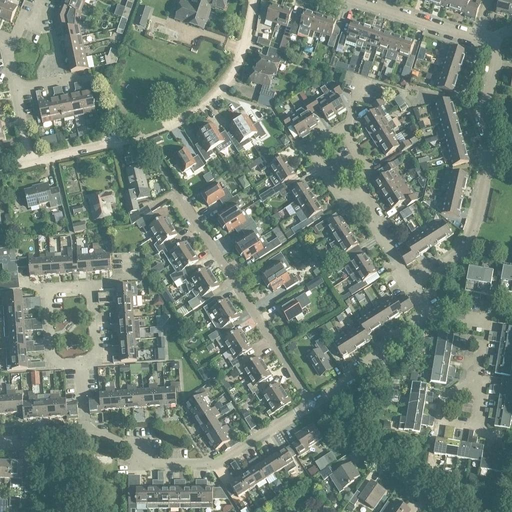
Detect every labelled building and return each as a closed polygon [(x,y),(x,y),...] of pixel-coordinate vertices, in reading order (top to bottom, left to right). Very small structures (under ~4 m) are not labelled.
[(8,0),(0,0),(0,19),(0,20),(7,3),(8,0)] [(75,0),(66,0),(64,8),(80,15),(84,4),(75,0)] [(134,0),(133,0),(128,0),(125,9),(131,11),(134,0)] [(212,5),(197,0),(192,0),(185,19),(204,26),(210,9),(211,9),(212,7),(212,5)] [(197,0),(212,5),(212,7),(223,11),(227,0),(197,0)] [(435,0),(434,6),(445,9),(447,0),(435,0)] [(447,0),(445,9),(456,13),(459,0),(447,0)] [(459,0),(456,13),(465,15),(469,3),(470,0),(459,0)] [(511,0),(493,0),(494,0),(499,2),(496,14),(508,17),(511,0)] [(469,3),(465,15),(464,17),(475,20),(481,3),(477,1),(475,5),(469,3)] [(17,8),(7,3),(0,20),(11,24),(17,8)] [(276,25),(282,8),(271,5),(266,22),(264,25),(271,28),(272,24),(276,25)] [(59,6),(54,18),(67,19),(80,21),(80,15),(64,8),(59,6)] [(131,11),(125,9),(118,6),(114,16),(121,19),(127,21),(131,11)] [(149,10),(138,8),(136,15),(146,18),(149,10)] [(292,12),(282,8),(276,25),(286,28),(283,37),(290,39),(291,36),(294,27),(293,27),(288,25),(292,12)] [(295,23),(293,27),(294,27),(291,36),(297,37),(298,35),(301,36),(308,38),(310,32),(315,15),(305,12),(300,25),(295,23)] [(310,32),(308,38),(308,39),(312,40),(314,33),(320,35),(326,18),(315,15),(310,32)] [(67,19),(54,18),(57,32),(62,31),(62,30),(79,27),(80,21),(67,19)] [(336,22),(326,18),(320,35),(330,38),(327,47),(333,49),(337,37),(332,35),(336,22)] [(156,22),(151,36),(175,45),(180,31),(156,22)] [(355,48),(362,26),(352,22),(347,36),(342,34),(338,46),(344,48),(345,44),(355,48)] [(372,29),(362,26),(355,48),(361,50),(361,51),(365,53),(372,29)] [(81,37),(79,27),(62,30),(62,31),(64,41),(81,37)] [(372,29),(365,53),(369,54),(371,47),(377,49),(383,32),(372,29)] [(393,36),(383,32),(377,49),(383,51),(381,58),(385,59),(393,36)] [(393,36),(385,59),(390,61),(392,54),(398,56),(403,39),(393,36)] [(81,37),(64,41),(66,51),(84,48),(81,37)] [(259,38),(257,45),(269,49),(271,42),(259,38)] [(403,39),(398,56),(408,59),(405,68),(411,70),(415,58),(410,56),(414,43),(403,39)] [(45,40),(16,41),(17,53),(45,52),(45,40)] [(441,56),(463,63),(466,53),(450,47),(448,54),(442,52),(441,56)] [(84,48),(66,51),(69,62),(86,58),(84,48)] [(260,57),(256,70),(273,76),(276,77),(280,63),(285,65),(288,55),(269,49),(267,56),(269,57),(269,59),(260,57)] [(348,71),(354,74),(359,58),(353,56),(349,67),(348,71)] [(463,63),(441,56),(439,60),(445,62),(443,68),(460,73),(463,63)] [(86,58),(69,62),(71,73),(88,70),(86,58)] [(372,64),(365,61),(361,75),(368,78),(370,72),(372,64)] [(17,64),(18,75),(34,74),(34,63),(17,64)] [(435,73),(434,76),(456,83),(460,73),(443,68),(441,75),(435,73)] [(256,70),(254,69),(249,83),(263,87),(260,96),(258,104),(271,108),(273,101),(275,94),(268,92),(273,76),(256,70)] [(456,83),(434,76),(433,81),(439,83),(436,89),(453,94),(456,83)] [(78,84),(85,116),(96,114),(94,106),(95,105),(95,104),(94,105),(91,92),(86,93),(85,91),(83,90),(82,83),(78,84)] [(75,95),(70,96),(74,118),(85,116),(78,84),(74,85),(75,91),(74,93),(75,95)] [(327,101),(336,115),(345,109),(338,97),(342,94),(335,84),(330,87),(331,89),(328,92),(325,87),(320,90),(327,101)] [(74,118),(70,96),(64,97),(64,96),(62,94),(61,88),(57,89),(64,121),(74,118)] [(53,100),(49,101),(52,118),(53,123),(64,121),(57,89),(53,90),(54,96),(53,100)] [(52,118),(49,101),(43,102),(43,100),(41,99),(40,92),(35,93),(41,120),(52,118)] [(336,115),(327,101),(318,106),(313,98),(308,101),(315,112),(319,109),(327,121),(336,115)] [(366,131),(383,120),(377,111),(385,106),(382,100),(371,107),(374,112),(362,119),(368,129),(365,130),(366,131)] [(431,117),(454,111),(451,100),(434,105),(436,111),(430,113),(431,117)] [(290,101),(285,104),(289,112),(294,109),(290,101)] [(307,113),(299,118),(308,133),(318,127),(310,115),(315,112),(308,101),(302,105),(307,113)] [(408,109),(405,105),(399,108),(402,113),(408,109)] [(419,109),(414,111),(418,121),(422,120),(419,109)] [(454,111),(431,117),(432,121),(439,119),(440,126),(457,121),(454,111)] [(308,133),(299,118),(291,124),(285,115),(280,119),(287,130),(291,127),(299,139),(301,138),(302,140),(310,135),(308,133)] [(240,117),(236,120),(248,140),(253,137),(256,140),(259,138),(260,140),(266,136),(258,124),(253,127),(246,117),(242,120),(240,117)] [(383,120),(366,131),(371,140),(398,123),(396,119),(386,125),(383,120)] [(248,140),(236,120),(232,123),(233,125),(229,128),(235,138),(230,141),(233,145),(238,154),(244,150),(243,149),(246,146),(244,143),(248,140)] [(457,121),(440,126),(442,132),(436,134),(437,138),(460,132),(457,121)] [(398,123),(371,140),(377,149),(380,147),(394,138),(391,132),(401,126),(398,123)] [(207,126),(203,129),(215,149),(220,146),(223,150),(226,147),(227,149),(233,145),(230,141),(225,133),(220,136),(214,126),(209,129),(207,126)] [(215,149),(203,129),(199,132),(200,134),(196,137),(202,147),(197,150),(205,163),(211,160),(210,158),(213,155),(211,152),(215,149)] [(460,132),(437,138),(438,142),(445,140),(447,147),(463,143),(460,132)] [(64,134),(56,136),(58,142),(65,141),(64,134)] [(400,147),(394,138),(380,147),(386,157),(398,149),(401,153),(412,147),(408,141),(400,147)] [(463,143),(447,147),(448,153),(442,155),(443,159),(466,153),(463,143)] [(186,149),(173,158),(183,174),(191,169),(194,174),(204,167),(198,157),(193,160),(186,149)] [(466,153),(443,159),(444,163),(450,161),(452,168),(469,163),(466,153)] [(275,176),(289,167),(283,158),(273,164),(271,159),(258,167),(261,173),(269,168),(275,176)] [(395,183),(400,179),(394,170),(397,169),(394,163),(383,170),(386,175),(374,183),(380,192),(395,183)] [(128,214),(129,214),(140,212),(140,211),(137,202),(151,198),(148,189),(145,177),(144,177),(141,167),(127,171),(129,180),(128,181),(130,193),(126,194),(126,193),(123,194),(124,198),(128,214)] [(289,167),(275,176),(280,185),(272,190),(276,196),(279,194),(286,189),(283,184),(295,177),(289,167)] [(304,175),(307,180),(318,175),(315,170),(304,175)] [(443,182),(465,187),(468,176),(451,172),(450,179),(444,178),(443,182)] [(210,173),(203,178),(207,184),(214,180),(210,173)] [(250,187),(244,178),(239,181),(244,190),(250,187)] [(406,188),(400,179),(395,183),(380,192),(386,201),(400,192),(406,188)] [(465,187),(443,182),(442,186),(448,187),(447,194),(463,198),(465,187)] [(39,189),(24,193),(28,210),(49,205),(50,208),(60,206),(56,190),(49,191),(48,184),(38,187),(39,189)] [(290,187),(286,189),(279,194),(282,199),(290,194),(296,202),(296,203),(311,193),(305,184),(293,191),(290,187)] [(233,199),(226,189),(221,192),(217,185),(200,195),(209,208),(219,201),(222,206),(224,205),(233,199)] [(406,201),(400,192),(386,201),(392,211),(404,203),(407,208),(418,201),(414,195),(406,201)] [(296,203),(296,202),(290,206),(292,210),(298,206),(302,212),(316,202),(311,193),(296,203)] [(463,198),(447,194),(445,200),(439,199),(436,198),(435,202),(438,203),(461,209),(463,198)] [(107,195),(89,199),(94,221),(113,217),(110,205),(113,204),(111,195),(108,196),(107,195)] [(224,205),(227,210),(217,216),(220,221),(218,222),(221,226),(240,214),(237,209),(241,207),(239,203),(240,202),(237,196),(233,199),(224,205)] [(438,203),(435,202),(431,201),(430,205),(437,207),(443,208),(442,215),(459,219),(461,209),(438,203)] [(316,202),(302,212),(296,216),(301,224),(291,231),(285,235),(288,240),(314,224),(310,219),(323,212),(316,202)] [(244,211),(240,214),(221,226),(223,231),(226,229),(229,234),(239,227),(242,232),(254,224),(251,219),(249,220),(244,211)] [(161,232),(171,226),(171,225),(172,224),(169,219),(167,220),(165,217),(157,222),(152,214),(136,224),(140,230),(143,228),(146,234),(151,232),(154,237),(161,232)] [(332,237),(347,228),(341,218),(329,226),(326,221),(313,229),(316,235),(327,228),(332,237)] [(430,222),(443,242),(452,236),(442,222),(437,226),(433,220),(430,222)] [(443,242),(430,222),(426,225),(430,230),(425,233),(434,248),(443,242)] [(84,223),(72,226),(74,234),(86,232),(84,223)] [(411,223),(407,226),(412,233),(415,231),(411,223)] [(254,224),(242,232),(245,237),(235,244),(238,248),(235,250),(238,254),(262,239),(256,231),(258,230),(254,224)] [(161,232),(154,237),(157,241),(153,245),(158,254),(162,251),(162,252),(172,246),(172,245),(169,247),(166,242),(177,235),(171,226),(161,232)] [(347,228),(332,237),(326,241),(332,250),(338,246),(353,237),(347,228)] [(415,232),(412,234),(425,254),(434,248),(425,233),(418,237),(415,232)] [(411,242),(405,246),(408,249),(415,260),(425,254),(412,234),(408,236),(411,242)] [(9,249),(14,248),(14,244),(12,236),(0,237),(2,246),(2,250),(9,249)] [(264,238),(262,239),(238,254),(241,258),(243,257),(246,261),(256,255),(259,260),(281,246),(287,242),(284,237),(278,241),(277,240),(268,245),(264,238)] [(353,237),(338,246),(343,254),(335,260),(339,265),(350,258),(347,254),(359,246),(353,237)] [(172,246),(162,252),(167,259),(172,258),(175,263),(192,252),(193,251),(190,245),(188,246),(186,243),(175,250),(172,246)] [(408,249),(405,246),(396,251),(406,267),(416,261),(415,260),(408,249)] [(315,248),(309,252),(315,261),(321,257),(315,248)] [(0,282),(0,291),(19,289),(19,281),(18,278),(18,277),(17,269),(17,268),(17,263),(16,263),(16,262),(11,263),(9,249),(2,250),(0,249),(0,264),(2,265),(7,264),(8,274),(9,282),(0,282)] [(95,256),(89,256),(90,274),(100,273),(99,250),(94,250),(94,251),(95,256)] [(103,250),(99,250),(100,273),(111,272),(110,255),(104,255),(103,250)] [(81,251),(77,252),(78,261),(79,274),(90,274),(89,256),(82,257),(81,251)] [(68,257),(62,258),(63,275),(74,275),(79,274),(78,261),(73,261),(72,252),(68,252),(68,257)] [(198,262),(192,252),(175,263),(171,266),(180,280),(183,277),(190,273),(187,269),(198,262)] [(55,253),(50,254),(52,276),(63,275),(62,258),(55,258),(55,254),(55,253)] [(46,259),(41,260),(42,277),(52,276),(50,254),(47,254),(46,254),(46,255),(46,259)] [(265,285),(284,272),(290,269),(281,254),(268,262),(271,267),(261,274),(264,278),(262,280),(265,285)] [(33,255),(28,255),(30,278),(42,277),(41,260),(40,260),(33,260),(33,255)] [(352,263),(350,258),(339,265),(342,271),(350,265),(356,274),(371,265),(364,255),(352,263)] [(17,263),(17,268),(28,268),(27,259),(18,259),(18,262),(17,262),(16,262),(16,263),(17,263)] [(371,265),(356,274),(361,282),(349,290),(352,296),(367,286),(365,282),(377,274),(371,265)] [(190,273),(183,277),(188,285),(193,283),(196,288),(213,277),(208,268),(196,276),(193,271),(191,272),(190,273)] [(316,278),(322,274),(319,268),(313,272),(316,278)] [(463,273),(463,278),(467,278),(465,293),(473,294),(472,299),(480,300),(481,295),(489,297),(491,282),(496,283),(497,279),(492,278),(493,272),(469,268),(468,274),(463,273)] [(498,273),(497,277),(501,278),(499,292),(507,294),(507,299),(511,299),(511,269),(503,268),(502,274),(498,273)] [(284,272),(265,285),(268,289),(270,288),(273,292),(283,286),(286,291),(301,282),(298,276),(294,279),(291,275),(288,277),(284,272)] [(213,277),(196,288),(200,293),(196,297),(201,305),(211,299),(208,294),(219,287),(213,277)] [(156,285),(159,291),(166,287),(164,283),(160,282),(156,285)] [(315,282),(303,290),(306,295),(318,287),(315,282)] [(125,299),(131,298),(130,287),(136,287),(136,283),(128,284),(128,287),(115,289),(115,294),(108,294),(108,300),(125,299)] [(396,303),(403,314),(403,315),(413,309),(403,293),(399,296),(402,299),(396,303)] [(6,308),(30,306),(29,300),(22,301),(21,295),(6,296),(6,308)] [(159,296),(153,307),(166,307),(159,296)] [(385,297),(382,299),(394,319),(403,314),(396,303),(394,299),(388,303),(385,297)] [(125,299),(108,300),(109,305),(116,305),(117,310),(132,309),(137,308),(136,298),(131,298),(125,299)] [(288,306),(281,310),(285,316),(284,317),(286,321),(288,321),(289,322),(302,314),(300,311),(307,307),(301,298),(294,302),(294,301),(287,305),(288,306)] [(394,319),(382,299),(378,302),(381,307),(376,311),(385,325),(394,319)] [(216,320),(233,309),(227,300),(216,307),(214,303),(210,305),(203,309),(208,317),(213,314),(216,320)] [(30,306),(6,308),(3,308),(4,319),(23,317),(23,312),(30,311),(30,306)] [(132,309),(117,310),(117,315),(109,316),(110,321),(118,320),(133,319),(132,309)] [(233,309),(216,320),(212,323),(216,329),(221,337),(225,334),(231,330),(229,326),(240,319),(233,309)] [(385,325),(376,311),(370,314),(367,309),(364,311),(376,331),(385,325)] [(376,331),(364,311),(360,313),(363,319),(357,322),(361,328),(367,337),(376,331)] [(23,323),(23,317),(4,319),(5,329),(31,327),(31,322),(23,323)] [(118,320),(110,321),(110,327),(118,327),(118,332),(139,330),(139,322),(133,322),(133,319),(118,320)] [(361,348),(348,328),(345,322),(342,325),(345,330),(348,336),(343,339),(352,354),(361,348)] [(61,326),(63,338),(71,337),(70,325),(61,326)] [(367,337),(361,328),(355,331),(352,326),(348,328),(361,348),(370,342),(367,337)] [(31,327),(5,329),(5,340),(9,340),(24,339),(24,333),(32,333),(31,327)] [(493,338),(511,341),(511,329),(503,327),(501,335),(489,333),(489,337),(493,338)] [(139,330),(118,332),(118,337),(111,338),(111,343),(130,342),(135,342),(140,341),(139,330)] [(225,334),(221,337),(215,340),(221,350),(226,346),(229,351),(245,340),(240,332),(229,339),(225,334)] [(436,347),(459,351),(460,346),(452,345),(454,338),(438,335),(438,339),(431,338),(430,346),(436,347)] [(352,354),(343,339),(337,343),(333,338),(330,340),(342,360),(352,354)] [(511,341),(493,338),(493,343),(500,344),(499,351),(511,353),(511,341)] [(24,339),(9,340),(10,351),(33,349),(33,343),(25,344),(24,339)] [(245,340),(229,351),(233,357),(228,360),(233,368),(234,367),(243,362),(240,358),(245,355),(245,354),(249,352),(252,350),(245,340)] [(320,351),(308,358),(319,376),(331,369),(323,356),(328,353),(321,341),(316,344),(320,351)] [(136,352),(135,342),(130,342),(111,343),(112,349),(119,348),(120,353),(136,352)] [(288,347),(291,352),(297,349),(294,343),(288,347)] [(459,351),(436,347),(434,359),(450,362),(451,354),(458,355),(459,351)] [(33,349),(10,351),(6,351),(6,362),(26,360),(26,355),(33,354),(33,349)] [(511,365),(511,353),(499,351),(497,358),(490,357),(489,362),(511,366),(511,365)] [(136,352),(120,353),(120,359),(112,359),(113,364),(136,363),(136,352)] [(245,360),(243,362),(234,367),(240,376),(245,373),(248,378),(265,368),(260,359),(248,366),(245,360)] [(450,362),(434,359),(432,371),(455,375),(456,370),(448,369),(450,362)] [(26,360),(6,362),(7,372),(35,370),(34,365),(27,366),(26,360)] [(511,366),(489,362),(489,366),(496,368),(495,375),(510,378),(511,366)] [(141,367),(130,368),(130,373),(131,376),(141,376),(141,369),(141,367)] [(265,368),(248,378),(252,385),(248,388),(252,395),(254,394),(264,388),(263,389),(260,384),(271,377),(265,368)] [(206,376),(201,369),(197,372),(204,382),(208,380),(206,376)] [(455,375),(432,371),(430,383),(446,385),(447,378),(454,379),(455,375)] [(39,373),(31,373),(32,386),(40,385),(39,373)] [(230,389),(226,382),(224,380),(221,382),(226,391),(230,389)] [(493,390),(511,393),(511,381),(502,380),(501,387),(494,386),(493,390)] [(123,411),(121,394),(114,394),(114,382),(110,382),(111,389),(113,411),(123,411)] [(412,383),(410,396),(433,399),(433,395),(426,393),(427,386),(412,383)] [(170,390),(165,390),(166,407),(176,407),(175,395),(180,394),(179,384),(170,384),(170,390)] [(166,407),(165,390),(158,391),(157,385),(154,386),(156,408),(166,407)] [(149,391),(143,392),(145,409),(156,408),(154,386),(148,386),(149,391)] [(265,388),(264,388),(254,394),(260,402),(264,399),(268,405),(285,395),(279,386),(268,393),(265,388)] [(134,410),(131,387),(127,388),(127,393),(121,394),(123,411),(134,410)] [(136,387),(131,387),(134,410),(145,409),(143,392),(136,392),(136,387)] [(13,415),(23,414),(23,403),(22,396),(16,397),(16,392),(15,388),(11,388),(11,392),(13,415)] [(113,411),(111,389),(105,389),(105,395),(99,395),(99,400),(100,412),(113,411)] [(192,416),(206,406),(203,401),(207,398),(204,394),(205,393),(202,389),(198,392),(188,398),(191,403),(185,406),(192,416)] [(511,393),(493,390),(492,395),(499,397),(498,403),(511,405),(511,393)] [(44,402),(46,419),(56,418),(54,395),(54,392),(54,391),(50,391),(51,395),(51,396),(51,401),(50,401),(44,402)] [(58,391),(54,391),(54,392),(54,395),(56,418),(67,417),(66,405),(66,399),(59,399),(59,395),(58,395),(58,391)] [(11,392),(7,392),(6,392),(7,398),(2,398),(3,415),(13,415),(11,392)] [(285,395),(268,405),(272,411),(267,415),(269,418),(291,404),(285,395)] [(410,396),(408,407),(423,410),(425,403),(432,404),(433,399),(410,396)] [(23,403),(23,414),(24,420),(35,420),(33,397),(29,397),(29,403),(23,403)] [(38,402),(37,397),(33,397),(35,420),(46,419),(44,402),(38,402)] [(100,412),(99,400),(92,401),(92,398),(88,398),(89,416),(100,415),(100,412)] [(78,415),(78,414),(78,413),(78,412),(77,401),(73,402),(73,405),(66,405),(67,417),(67,420),(78,419),(78,415)] [(217,410),(223,407),(220,402),(215,405),(217,410)] [(489,414),(489,415),(511,419),(511,414),(511,405),(498,403),(497,411),(490,410),(489,414)] [(206,406),(192,416),(197,424),(216,412),(214,408),(209,411),(206,406)] [(408,407),(406,419),(429,423),(433,424),(434,419),(422,417),(423,410),(408,407)] [(241,413),(245,420),(245,419),(249,417),(250,416),(246,410),(241,413)] [(216,412),(197,424),(203,433),(218,424),(214,419),(219,416),(216,412)] [(511,419),(489,415),(488,419),(495,420),(494,428),(509,430),(511,419)] [(249,417),(244,421),(251,431),(256,428),(249,417)] [(429,423),(406,419),(404,431),(419,434),(421,426),(428,427),(429,423)] [(218,424),(203,433),(208,442),(228,431),(225,427),(221,429),(218,424)] [(297,442),(291,445),(299,457),(305,453),(304,451),(321,440),(312,425),(294,436),(297,442)] [(445,457),(450,429),(445,428),(443,441),(436,440),(433,455),(445,457)] [(455,430),(450,429),(445,457),(457,459),(460,444),(452,442),(455,430)] [(228,431),(208,442),(215,452),(221,448),(224,453),(237,445),(234,440),(229,442),(226,437),(230,434),(228,431)] [(460,444),(457,459),(469,461),(473,438),(468,438),(467,445),(460,444)] [(477,439),(473,438),(469,461),(481,463),(482,455),(484,447),(476,446),(477,439)] [(275,447),(271,449),(283,469),(286,474),(295,468),(289,459),(295,456),(290,448),(284,451),(284,450),(279,453),(275,447)] [(283,469),(271,449),(266,453),(270,459),(265,462),(274,475),(283,469)] [(481,463),(480,470),(492,472),(495,449),(491,449),(490,456),(482,455),(481,463)] [(500,450),(495,449),(492,472),(504,474),(506,459),(499,457),(500,450)] [(257,458),(252,461),(265,481),(274,475),(265,462),(261,465),(257,458)] [(251,470),(247,473),(256,487),(265,481),(252,461),(247,464),(251,470)] [(9,485),(10,463),(0,462),(0,480),(5,481),(5,485),(9,485)] [(22,462),(11,462),(10,484),(10,487),(25,488),(25,493),(32,493),(31,480),(26,480),(26,478),(22,478),(22,475),(22,462)] [(319,474),(324,481),(329,477),(340,493),(344,491),(343,489),(354,482),(353,481),(360,476),(351,463),(334,474),(330,467),(319,474)] [(314,467),(308,471),(312,478),(318,473),(314,467)] [(238,470),(234,473),(246,492),(256,487),(247,473),(242,476),(238,470)] [(141,473),(128,474),(128,483),(141,483),(141,473)] [(246,492),(234,473),(229,476),(233,482),(229,485),(229,486),(224,489),(231,499),(236,496),(237,498),(246,492)] [(153,489),(147,489),(147,505),(147,509),(158,509),(158,498),(158,481),(152,481),(153,489)] [(164,481),(158,481),(158,498),(158,509),(169,509),(169,489),(164,489),(164,481)] [(174,489),(169,489),(169,509),(180,509),(180,481),(174,481),(174,489)] [(185,481),(180,481),(180,509),(191,509),(191,489),(185,489),(185,481)] [(196,489),(191,489),(191,509),(201,509),(201,500),(201,481),(196,481),(196,489)] [(207,481),(201,481),(201,500),(201,509),(212,508),(213,504),(213,500),(228,500),(226,497),(221,489),(211,489),(207,489),(207,481)] [(357,492),(349,503),(354,507),(359,499),(374,510),(386,492),(371,482),(362,495),(357,492)] [(140,486),(128,486),(128,505),(137,505),(147,505),(147,489),(142,489),(141,486),(140,486)] [(277,496),(286,491),(282,486),(274,492),(277,496)] [(10,497),(10,507),(19,507),(19,497),(10,497)] [(388,503),(381,511),(408,511),(409,511),(397,502),(394,508),(388,503)]
